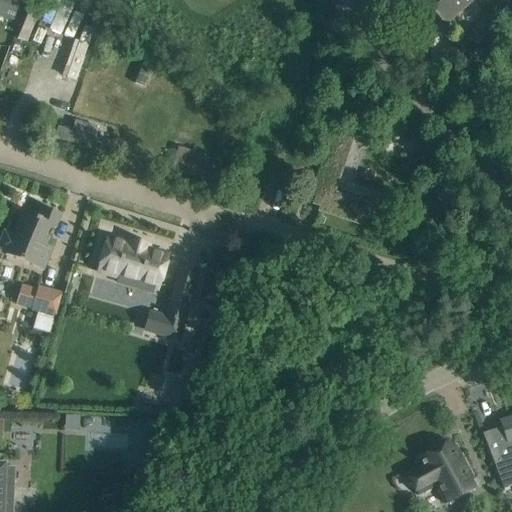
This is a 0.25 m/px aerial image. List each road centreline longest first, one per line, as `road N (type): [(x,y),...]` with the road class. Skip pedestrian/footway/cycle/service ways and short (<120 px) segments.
road 1 (unclassified): [(0,150),(511,298)]
road 2 (unclassified): [(274,511),(339,435),(418,388),(511,348)]
